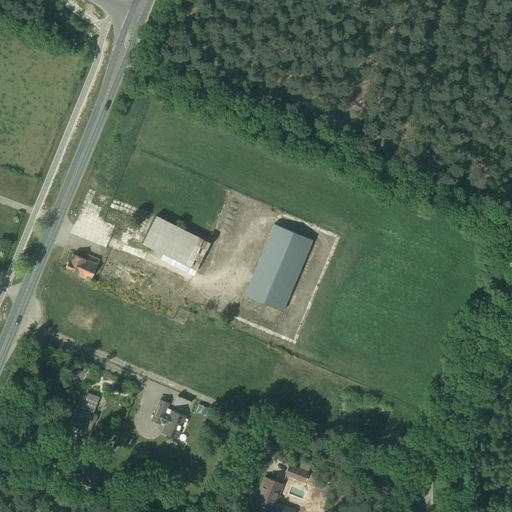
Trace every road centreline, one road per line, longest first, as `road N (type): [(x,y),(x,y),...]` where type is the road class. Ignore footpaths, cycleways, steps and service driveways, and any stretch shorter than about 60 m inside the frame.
road 1 (track): [(115,47),(146,71),(511,224)]
road 2 (unknown): [(15,316),(291,426)]
road 3 (track): [(511,251),(442,423),(426,477),(427,511)]
road 4 (primary): [(0,354),(103,103)]
